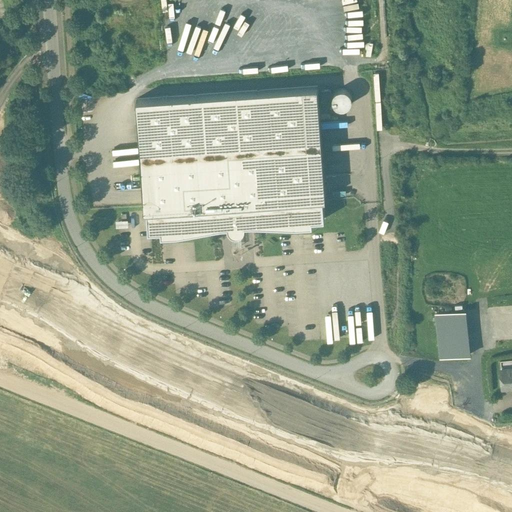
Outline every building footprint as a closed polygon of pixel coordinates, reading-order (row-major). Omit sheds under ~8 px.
[(318,75),(135,88),(145,202),(324,189),(318,75)] [(323,106),(350,105),(349,89),(330,90),(330,89),(322,89),(323,106)] [(326,214),(324,189),(145,202),(147,230),(229,224),(230,233),(247,232),(247,226),(313,222),(313,215),(326,214)] [(436,313),(440,359),(469,356),(465,310),(436,313)] [(511,369),(500,371),(502,390),(510,389),(510,388),(511,387),(511,369)]
